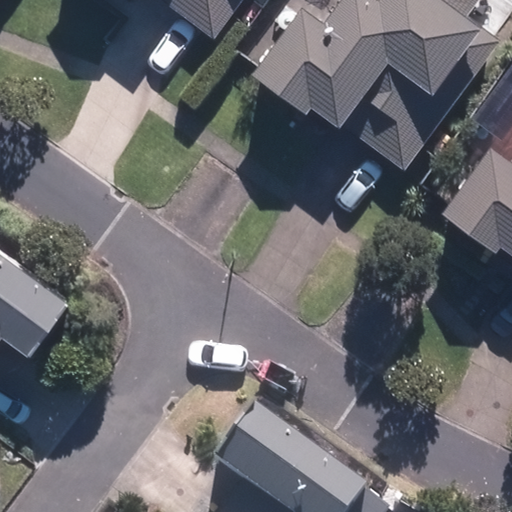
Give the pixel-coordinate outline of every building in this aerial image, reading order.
[(175,0),(221,32),(244,0),(175,0)] [(318,0),(312,0),(267,61),(409,164),(504,35),(473,12),(481,0),(349,0),(339,15),(318,0)] [(511,147),(502,141),(459,201),(511,239),(511,147)] [(0,340),(14,321),(43,341),(79,290),(0,233),(0,340)] [(255,468),(221,511),(393,511),(396,508),(372,490),(377,484),(279,411),(243,459),(255,468)]
